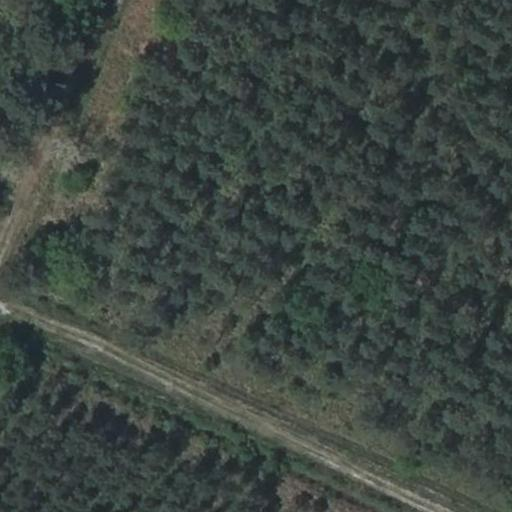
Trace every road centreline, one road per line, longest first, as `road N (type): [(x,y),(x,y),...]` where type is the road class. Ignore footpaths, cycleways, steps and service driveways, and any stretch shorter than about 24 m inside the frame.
road 1 (track): [(0,290),(478,511)]
road 2 (track): [(111,0),(0,263)]
